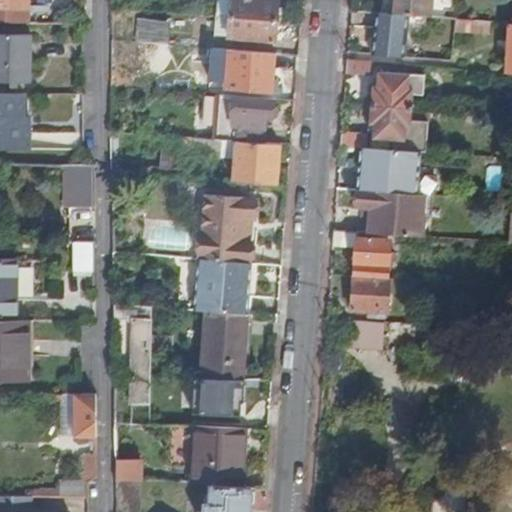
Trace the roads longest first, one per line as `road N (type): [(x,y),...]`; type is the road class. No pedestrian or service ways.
road 1 (residential): [(286,511),(328,0)]
road 2 (residential): [(106,511),(102,0)]
